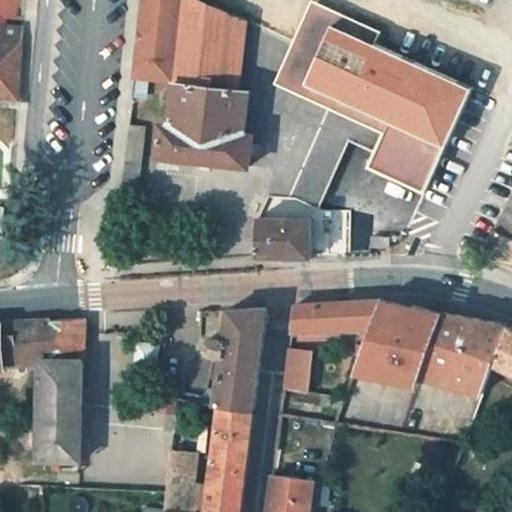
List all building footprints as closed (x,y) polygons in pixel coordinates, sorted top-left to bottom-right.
[(185,0),(142,0),(139,33),(149,34),(148,43),(138,42),(134,79),(174,82),(175,83),(185,0)] [(248,19),(202,0),(185,0),(175,83),(241,89),(248,19)] [(382,134),(374,153),(367,169),(423,194),(469,89),(372,47),(378,32),(309,2),(273,86),(328,110),(382,134)] [(0,43),(0,97),(18,99),(20,67),(22,30),(6,29),(6,31),(6,44),(0,43)] [(248,90),(241,89),(175,83),(174,82),(169,124),(161,123),(158,156),(248,166),(252,133),(244,132),(248,90)] [(0,106),(17,108),(18,99),(0,97),(0,106)] [(328,110),(291,197),(317,209),(347,141),(374,153),(382,134),(328,110)] [(129,135),(126,163),(134,164),(138,164),(141,136),(129,135)] [(126,163),(122,199),(130,200),(134,164),(126,163)] [(138,164),(134,164),(130,200),(138,202),(142,165),(138,164)] [(258,258),(310,259),(311,219),(317,209),(291,197),(269,195),(259,220),(258,258)] [(511,196),(504,213),(494,231),(511,239),(511,196)] [(311,219),(310,259),(350,259),(349,211),(317,209),(311,219)] [(373,329),(383,303),(383,301),(296,305),(293,331),(373,329)] [(414,307),(383,303),(373,329),(357,372),(403,380),(416,346),(417,346),(431,310),(413,310),(414,307)] [(218,388),(216,404),(255,408),(260,369),(268,307),(229,310),(225,337),(220,337),(215,338),(211,340),(209,342),(208,345),(208,348),(210,351),(212,353),(215,354),(222,355),(218,388)] [(455,332),(463,335),(467,321),(469,314),(446,307),(445,310),(418,382),(439,380),(441,375),(438,374),(455,332)] [(40,362),(40,360),(83,359),(83,319),(40,322),(40,333),(1,337),(3,364),(40,362)] [(509,326),(487,319),(486,323),(474,319),(473,323),(467,321),(463,335),(455,332),(438,374),(441,375),(439,380),(465,392),(467,387),(484,393),(495,363),(509,326)] [(0,370),(3,370),(3,364),(1,337),(40,333),(40,322),(0,324),(0,370)] [(509,326),(495,363),(511,371),(511,325),(510,324),(509,326)] [(135,369),(159,369),(159,342),(135,342),(135,369)] [(290,350),(285,389),(307,392),(313,352),(290,350)] [(83,359),(40,360),(40,362),(40,424),(40,460),(44,460),(66,460),(83,460),(83,359)] [(177,414),(178,400),(178,392),(178,389),(161,386),(159,413),(168,414),(175,414),(177,414)] [(178,392),(178,400),(210,403),(216,404),(218,388),(207,386),(203,394),(178,392)] [(219,415),(208,488),(196,486),(170,485),(170,492),(168,508),(200,511),(241,511),(255,408),(216,404),(210,403),(210,413),(219,415)] [(168,414),(167,430),(174,431),(175,414),(168,414)] [(170,485),(196,486),(199,451),(173,449),(170,485)] [(66,469),(66,460),(44,460),(44,470),(66,469)] [(273,483),(269,511),(311,511),(314,488),(273,483)]
